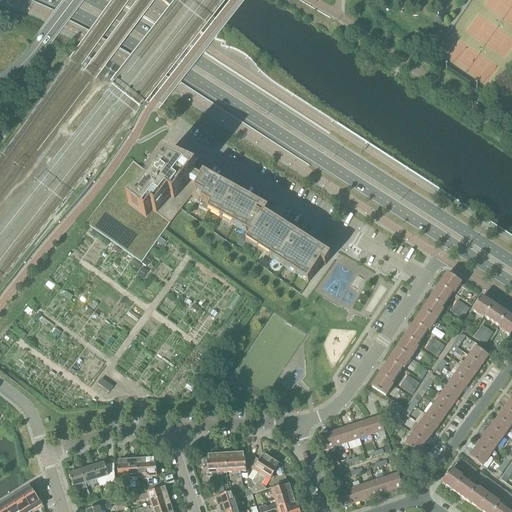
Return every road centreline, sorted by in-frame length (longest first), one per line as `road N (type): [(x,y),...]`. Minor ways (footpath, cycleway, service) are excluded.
road 1 (primary): [(53,0),(186,73),(511,283)]
road 2 (primary): [(511,261),(98,0)]
road 3 (residential): [(422,285),(173,131)]
road 4 (residential): [(300,425),(354,385),(422,285)]
road 5 (residential): [(420,499),(511,366)]
road 6 (residential): [(45,453),(101,436),(172,431)]
road 7 (residential): [(172,431),(300,425)]
road 8 (residential): [(422,285),(440,256),(511,304)]
